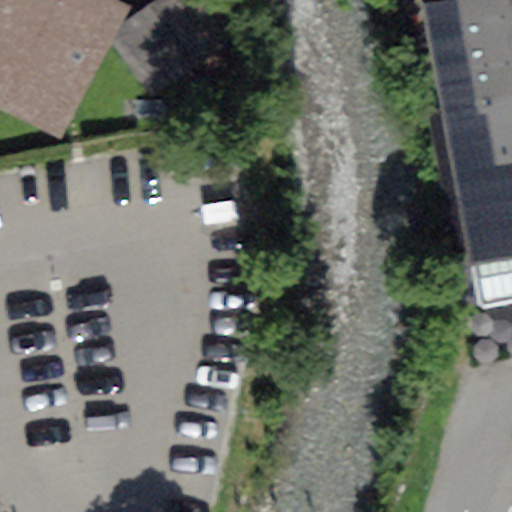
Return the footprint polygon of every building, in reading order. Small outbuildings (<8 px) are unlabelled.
[(0,61),(17,71),(55,0),(1,0),(0,3),(0,61)] [(61,94),(104,13),(80,0),(55,0),(17,71),(61,94)] [(142,18),(177,66),(202,48),(167,0),(142,18)] [(166,0),(167,0),(202,48),(226,31),(203,0),(166,0)] [(511,0),(446,0),(490,238),(474,242),(485,301),(511,295),(511,0)] [(177,66),(142,18),(118,36),(153,84),(177,66)]
